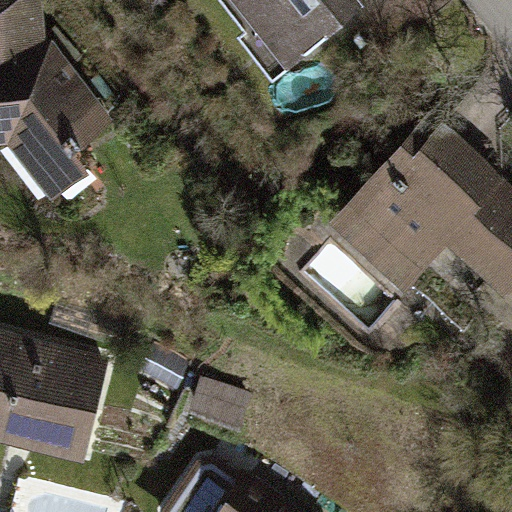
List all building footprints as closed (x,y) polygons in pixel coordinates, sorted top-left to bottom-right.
[(0,0),(0,136),(47,193),(124,141),(47,51),(42,0),(0,0)] [(218,0),(268,66),(356,0),(355,0),(218,0)] [(511,194),(428,112),(318,223),(391,294),(438,247),(489,297),(511,274),(511,194)] [(99,348),(0,323),(0,431),(74,449),(99,348)] [(218,511),(333,511),(262,456),(218,511)]
